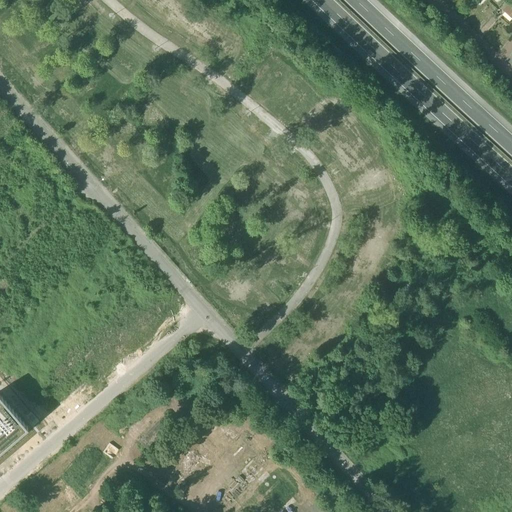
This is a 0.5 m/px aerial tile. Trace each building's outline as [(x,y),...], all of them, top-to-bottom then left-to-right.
[(150,0),(169,9),(174,0),(150,0)] [(79,2),(63,13),(82,40),(98,29),(79,2)] [(511,7),(508,4),(503,9),(511,17),(511,7)] [(187,37),(230,53),(237,36),(194,19),(187,37)] [(0,52),(9,46),(0,32),(0,52)] [(113,40),(102,54),(132,76),(142,62),(113,40)] [(292,72),(298,62),(266,42),(260,52),(292,72)] [(27,99),(45,88),(25,57),(7,68),(27,99)] [(148,86),(181,98),(186,83),(153,71),(148,86)] [(300,108),(311,82),(301,77),(291,100),(295,102),(293,105),(300,108)] [(79,123),(52,102),(41,116),(69,137),(79,123)] [(332,159),(329,162),(359,191),(373,175),(345,148),(347,146),(315,117),(302,131),(332,159)] [(79,153),(103,184),(119,171),(95,141),(79,153)] [(303,214),(314,199),(262,161),(251,177),(303,214)] [(140,224),(155,211),(132,183),(116,195),(140,224)] [(368,259),(386,230),(363,230),(353,246),(353,254),(327,295),(343,305),(365,269),(365,265),(368,261),(368,259)] [(255,235),(247,248),(287,270),(294,257),(255,235)] [(207,280),(248,317),(260,303),(220,266),(207,280)] [(279,375),(335,316),(321,302),(265,361),(279,375)] [(0,449),(27,426),(0,393),(0,449)] [(108,442),(102,451),(113,458),(119,449),(108,442)]
